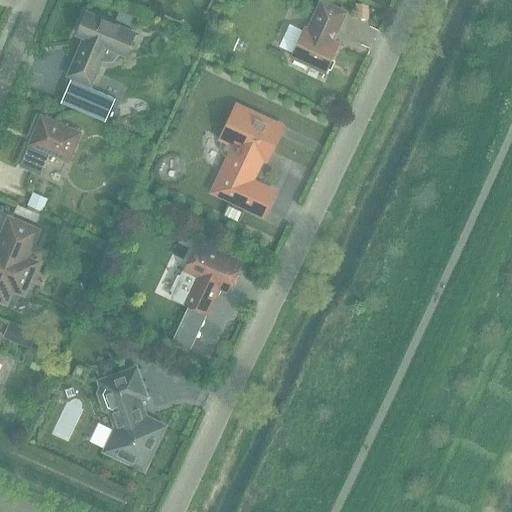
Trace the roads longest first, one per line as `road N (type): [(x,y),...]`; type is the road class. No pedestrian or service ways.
road 1 (residential): [(418,0),(173,511)]
road 2 (unclassified): [(338,511),(511,128)]
